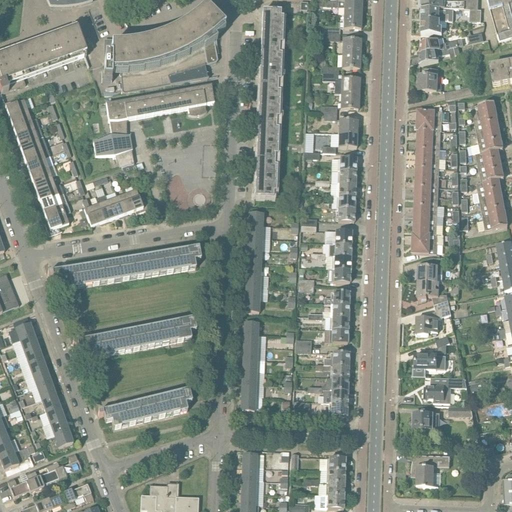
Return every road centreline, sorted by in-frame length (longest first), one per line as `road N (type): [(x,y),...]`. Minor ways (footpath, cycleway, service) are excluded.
road 1 (tertiary): [(373,511),(391,0)]
road 2 (residential): [(388,506),(406,0)]
road 3 (residential): [(376,0),(361,440)]
road 4 (residential): [(104,472),(26,256)]
road 5 (residential): [(229,225),(234,22),(227,0)]
road 6 (residential): [(217,434),(229,225)]
road 7 (residential): [(26,256),(229,225)]
road 8 (residential): [(361,440),(217,434)]
road 9 (residential): [(99,0),(114,36),(209,0)]
